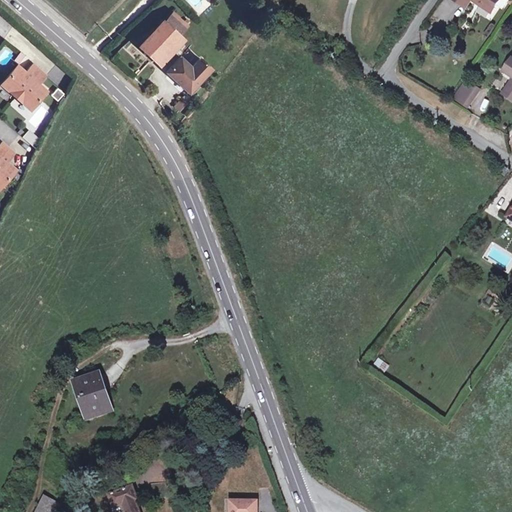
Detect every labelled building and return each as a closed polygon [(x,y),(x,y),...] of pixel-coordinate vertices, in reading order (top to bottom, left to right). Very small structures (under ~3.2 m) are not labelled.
[(455,0),(467,8),(472,0),(492,13),(500,0),(455,0)] [(172,12),(163,21),(179,35),(187,26),(172,12)] [(163,21),(139,46),(155,61),(179,36),(179,35),(163,21)] [(12,49),(7,45),(4,48),(9,53),(12,49)] [(180,57),(166,71),(188,92),(189,92),(210,69),(200,58),(191,68),(180,57)] [(15,68),(1,84),(10,92),(13,89),(18,94),(23,98),(21,102),(30,110),(44,93),(39,88),(37,90),(35,87),(40,82),(45,75),(39,69),(33,64),(25,73),(22,76),(19,73),(20,72),(15,68)] [(511,80),(511,81),(503,94),(511,99),(511,64),(506,72),(511,76),(511,80)] [(16,66),(15,68),(20,72),(19,73),(22,76),(25,73),(16,66)] [(467,81),(455,98),(468,107),(480,90),(467,81)] [(40,82),(35,87),(37,90),(39,88),(44,93),(47,89),(40,82)] [(13,89),(10,92),(21,102),(23,98),(18,94),(13,89)] [(62,93),(57,89),(51,95),(56,100),(62,93)] [(182,98),(178,102),(183,107),(187,103),(182,98)] [(178,102),(174,106),(179,111),(183,107),(178,102)] [(28,129),(21,137),(33,147),(40,139),(28,129)] [(0,186),(13,172),(8,167),(7,168),(4,165),(6,162),(14,153),(8,148),(1,142),(0,143),(0,186)] [(6,162),(4,165),(7,168),(8,167),(13,172),(15,170),(6,162)] [(503,167),(499,173),(505,176),(509,171),(503,167)] [(377,357),(373,363),(385,372),(389,366),(377,357)] [(88,378),(74,383),(87,420),(112,411),(99,374),(95,375),(93,369),(86,371),(88,378)] [(133,488),(110,495),(115,508),(123,505),(125,511),(139,511),(136,502),(138,501),(133,488)] [(49,500),(42,511),(60,511),(63,507),(49,500)] [(230,500),(229,511),(258,511),(259,501),(230,500)]
